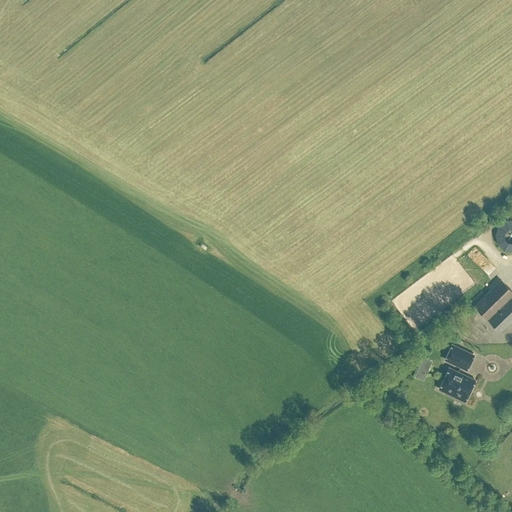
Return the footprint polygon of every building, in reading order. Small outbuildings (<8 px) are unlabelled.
[(501,332),(511,320),(511,290),(501,279),(486,294),(474,305),(501,332)] [(459,334),(466,326),(459,319),(452,327),(459,334)] [(467,369),(474,354),(452,344),(445,358),(467,369)] [(465,400),(475,379),(449,367),(439,388),(465,400)] [(407,392),(410,381),(398,378),(395,389),(407,392)]
